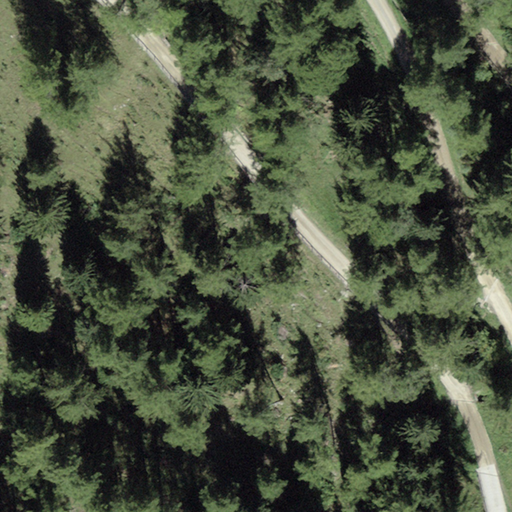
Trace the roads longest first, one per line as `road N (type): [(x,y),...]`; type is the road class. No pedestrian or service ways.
road 1 (unclassified): [(496,511),(492,470),(455,377),(109,0)]
road 2 (unclassified): [(376,0),(444,140),(488,277),(511,321)]
